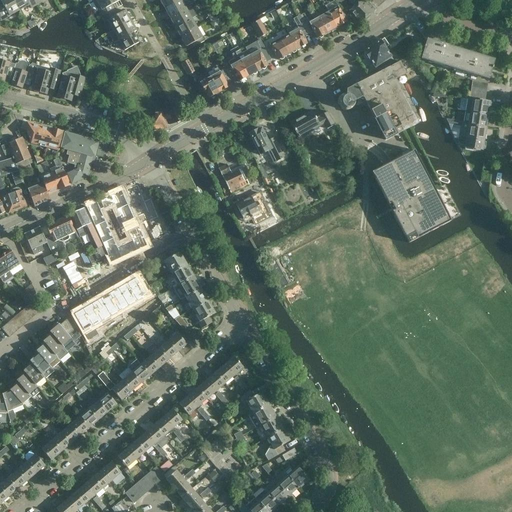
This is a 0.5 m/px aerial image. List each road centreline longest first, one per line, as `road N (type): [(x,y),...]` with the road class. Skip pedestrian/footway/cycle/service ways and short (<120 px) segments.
road 1 (residential): [(23,511),(242,319)]
road 2 (tertiary): [(194,133),(396,15)]
road 3 (residential): [(313,511),(325,496),(328,466),(242,319)]
road 4 (residential): [(242,319),(150,159)]
road 5 (tertiary): [(150,159),(118,132),(0,96)]
road 6 (residential): [(7,229),(53,306),(0,356)]
road 7 (tertiary): [(7,229),(150,159)]
